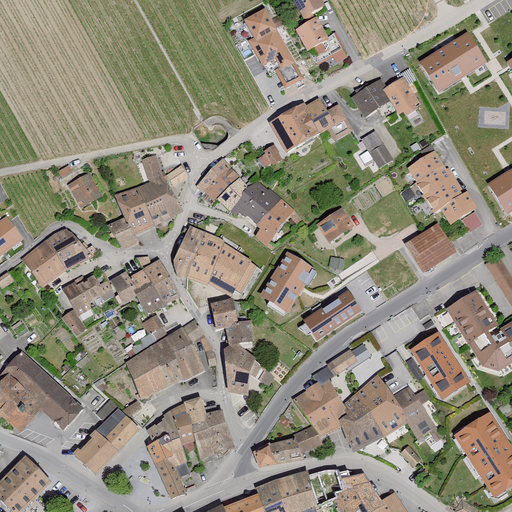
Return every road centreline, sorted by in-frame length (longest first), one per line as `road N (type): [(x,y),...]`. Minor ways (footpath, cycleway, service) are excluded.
road 1 (tertiary): [(247,450),(329,350),(511,232)]
road 2 (residential): [(484,0),(291,104),(202,163)]
road 3 (tertiary): [(230,487),(317,465),(358,465),(437,511)]
road 4 (residential): [(162,249),(217,347),(231,424),(247,450)]
road 5 (residential): [(202,163),(178,138),(0,173)]
road 6 (residential): [(162,249),(113,255),(59,227),(0,271)]
road 7 (tertiary): [(0,436),(133,511)]
